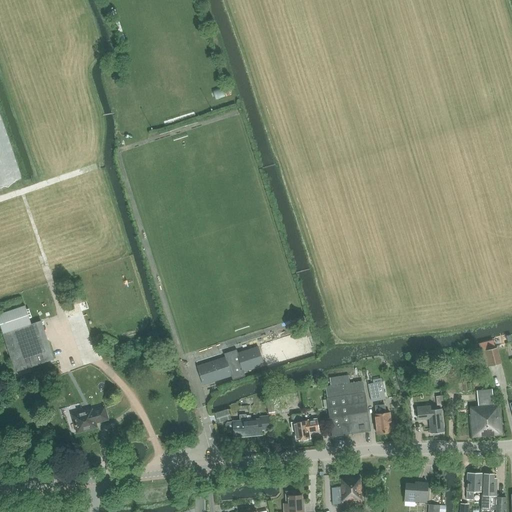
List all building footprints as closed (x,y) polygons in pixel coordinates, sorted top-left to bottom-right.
[(213,90),(215,99),(225,96),(223,86),(213,90)] [(0,313),(0,324),(16,372),(54,359),(41,321),(31,324),(25,305),(0,313)] [(268,356),(301,350),(297,333),(265,340),(268,356)] [(196,366),(203,385),(231,376),(232,380),(245,376),(244,372),(264,366),(257,346),(237,353),(236,349),(224,353),(225,357),(196,366)] [(497,348),(485,351),(489,366),(501,363),(497,348)] [(363,381),(325,387),(333,436),(370,431),(363,381)] [(367,384),(371,401),(385,398),(381,381),(367,384)] [(469,415),(471,438),(503,435),(500,404),(493,404),(492,389),(477,391),(479,414),(469,415)] [(375,414),(377,434),(392,432),(390,413),(386,413),(385,405),(375,406),(376,414),(375,414)] [(203,406),(197,408),(204,429),(210,427),(203,406)] [(429,419),(431,433),(444,432),(442,409),(429,410),(428,406),(417,407),(418,420),(429,419)] [(73,415),(77,432),(96,427),(95,422),(107,419),(104,407),(92,410),(91,410),(73,415)] [(228,409),(215,413),(218,423),(231,419),(228,409)] [(227,422),(226,424),(226,429),(228,430),(233,430),(234,437),(262,435),(261,430),(269,429),(268,416),(260,417),(260,419),(251,420),(247,420),(246,413),(239,414),(239,421),(233,422),(227,422)] [(294,422),(291,423),(292,431),(294,430),(296,440),(302,439),(304,441),(307,440),(308,438),(310,438),(309,433),(319,431),(317,418),(302,421),(301,414),(292,415),(294,422)] [(466,499),(473,499),(473,491),(481,491),(481,474),(467,473),(466,499)] [(481,509),(496,510),(495,511),(504,511),(506,497),(498,497),(498,494),(495,494),(496,478),(493,478),(493,474),(484,474),(483,495),(481,494),(481,509)] [(332,488),(333,504),(362,502),(360,477),(340,478),(341,487),(332,488)] [(405,500),(426,502),(427,483),(419,483),(418,485),(406,484),(405,500)] [(286,503),(284,503),(283,511),(304,511),(304,507),(303,507),(303,496),(296,496),(296,492),(286,492),(286,503)]
